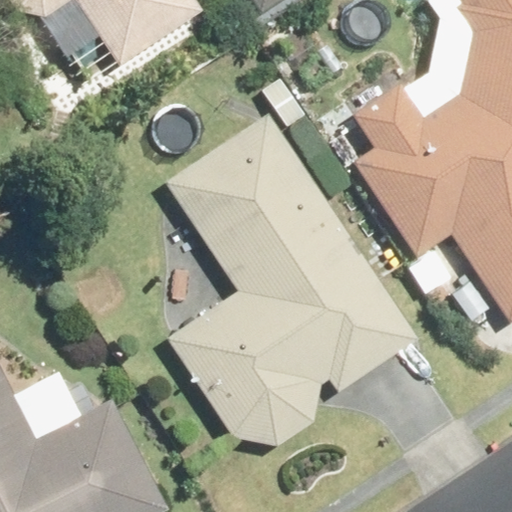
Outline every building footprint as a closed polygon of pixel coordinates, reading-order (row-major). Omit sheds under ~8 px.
[(0,0),(0,3),(0,4),(30,14),(52,0),(62,0),(104,68),(193,14),(184,0),(0,0)] [(239,0),(249,13),(268,0),(239,0)] [(438,235),(495,321),(511,309),(511,0),(441,0),(439,2),(456,30),(443,88),(411,109),(387,72),(332,108),(356,145),(339,156),(405,256),(438,235)] [(226,290),(154,337),(217,432),(260,443),(294,423),(309,385),(317,380),(326,393),(409,338),(258,111),(153,180),(226,290)] [(0,511),(149,511),(156,509),(98,395),(23,433),(0,387),(0,511)]
